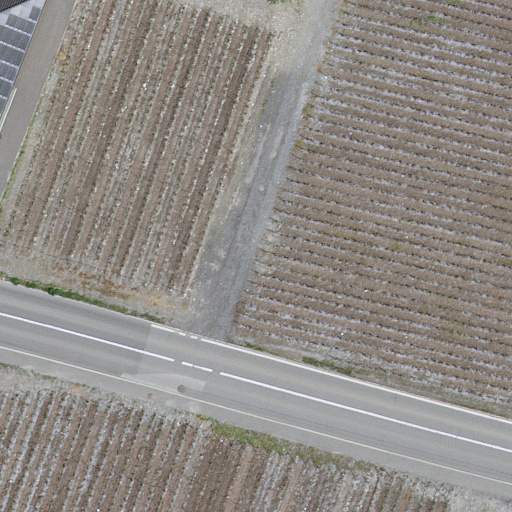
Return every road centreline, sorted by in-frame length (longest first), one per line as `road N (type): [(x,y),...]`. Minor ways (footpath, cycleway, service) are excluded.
road 1 (secondary): [(0,314),(511,454)]
road 2 (unknown): [(76,0),(0,215)]
